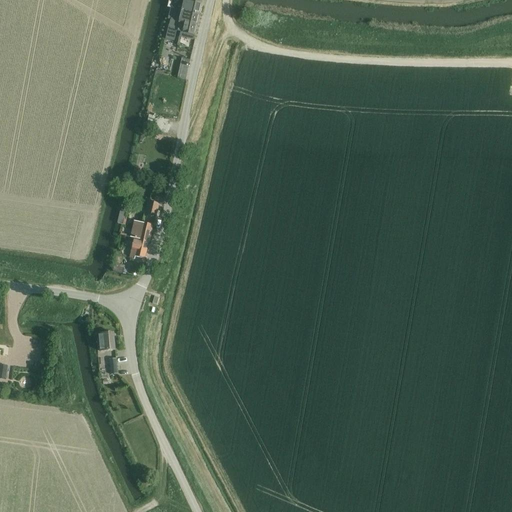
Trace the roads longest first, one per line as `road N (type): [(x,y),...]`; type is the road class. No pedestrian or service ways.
road 1 (unclassified): [(136,305),(166,214),(211,0)]
road 2 (track): [(229,27),(281,52),(511,63)]
road 3 (unclassified): [(198,511),(135,374),(129,333),(136,305)]
road 4 (track): [(182,138),(229,27),(226,0)]
road 5 (unclassified): [(136,305),(0,283)]
